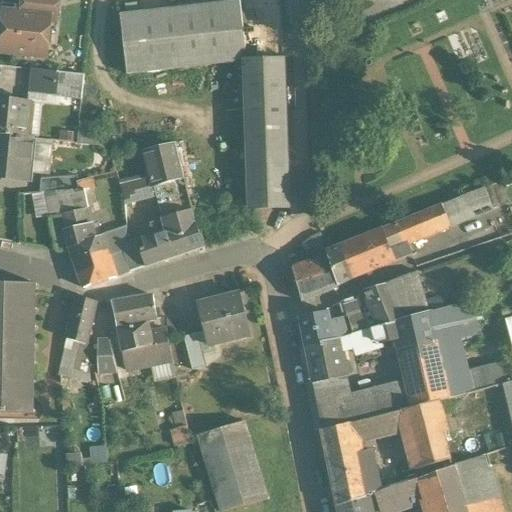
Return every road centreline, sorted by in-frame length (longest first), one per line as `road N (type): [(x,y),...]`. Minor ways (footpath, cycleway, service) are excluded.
road 1 (residential): [(295,0),(302,230),(265,261)]
road 2 (residential): [(320,511),(265,261)]
road 3 (residential): [(265,261),(233,256),(91,294)]
